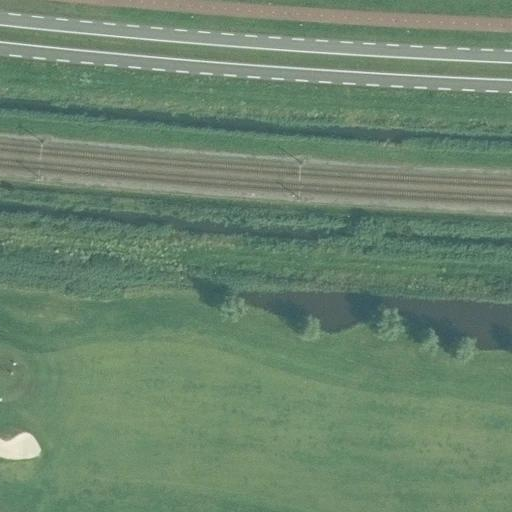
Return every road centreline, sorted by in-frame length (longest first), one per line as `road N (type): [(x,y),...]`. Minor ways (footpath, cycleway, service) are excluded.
road 1 (secondary): [(0,46),(352,80),(511,86)]
road 2 (secondary): [(511,57),(0,17)]
